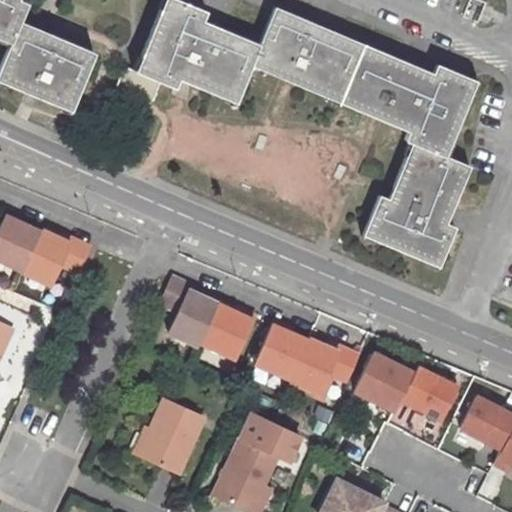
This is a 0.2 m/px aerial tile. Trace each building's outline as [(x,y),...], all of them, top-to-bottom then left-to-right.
[(0,0),(0,33),(11,38),(19,20),(27,1),(25,0),(0,0)] [(159,81),(174,87),(177,79),(220,96),(222,90),(237,96),(247,68),(252,58),(258,43),(202,20),(206,11),(180,0),(162,0),(133,70),(123,66),(115,85),(151,101),(159,81)] [(431,71),(274,6),(258,43),(252,58),(266,65),(264,69),(326,96),(328,90),(355,100),(352,107),(406,130),(403,138),(407,140),(416,144),(438,153),(443,140),(464,91),(470,78),(434,63),(431,71)] [(9,84),(56,104),(58,99),(59,99),(72,105),(94,51),(19,20),(11,38),(8,47),(0,64),(0,74),(11,79),(9,84)] [(11,38),(0,33),(0,43),(8,47),(11,38)] [(247,68),(262,75),(264,69),(266,65),(252,58),(247,68)] [(0,74),(0,85),(7,89),(9,84),(11,79),(0,74)] [(470,78),(464,91),(474,96),(480,82),(470,78)] [(237,96),(222,90),(220,96),(218,101),(232,106),(237,96)] [(355,100),(328,90),(326,96),(324,100),(350,111),(352,107),(355,100)] [(54,109),(68,114),(72,105),(59,99),(58,99),(56,104),(54,109)] [(407,140),(400,156),(404,157),(409,159),(416,144),(407,140)] [(454,144),(443,140),(438,153),(449,157),(454,144)] [(440,261),(455,226),(445,222),(469,165),(449,157),(438,153),(416,144),(409,159),(404,157),(387,198),(378,194),(363,229),(376,234),(375,239),(424,260),(426,255),(440,261)] [(0,222),(0,259),(24,270),(40,231),(18,221),(19,217),(5,210),(0,222)] [(69,241),(41,228),(40,231),(24,270),(23,272),(51,285),(61,264),(78,272),(91,245),(71,237),(69,241)] [(359,239),(373,245),(375,239),(376,234),(363,229),(359,239)] [(440,261),(426,255),(424,260),(422,265),(437,271),(440,261)] [(175,310),(164,335),(196,349),(198,345),(216,301),(189,289),(190,283),(171,274),(158,302),(175,310)] [(238,311),(216,301),(198,345),(235,361),(254,316),(239,309),(238,311)] [(273,320),(253,365),(290,380),(306,341),(284,332),(287,326),(273,320)] [(0,351),(12,326),(5,323),(0,333),(0,351)] [(335,351),(307,339),(306,341),(290,380),(289,382),(314,393),(323,373),(346,383),(358,355),(336,346),(335,351)] [(445,429),(482,447),(477,458),(511,474),(511,414),(463,391),(445,429)] [(178,471),(202,416),(162,397),(136,452),(178,471)] [(250,413),(239,437),(212,494),(251,511),(277,455),(288,460),(299,436),(250,413)] [(396,511),(380,504),(382,501),(335,477),(317,511),(396,511)]
